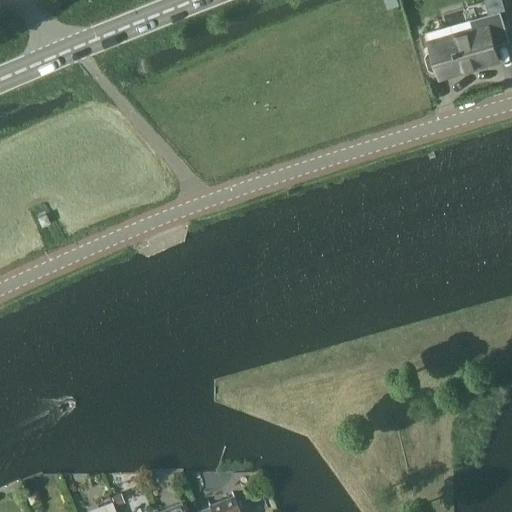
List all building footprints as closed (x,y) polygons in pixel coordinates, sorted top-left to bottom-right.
[(473,29),(430,42),(432,50),(428,51),(425,55),(429,67),(433,70),(438,69),(440,76),(464,69),(463,65),(476,61),(477,65),(499,59),(495,45),(510,40),(501,10),(470,19),(473,29)] [(45,214),(38,217),(41,225),(48,222),(45,214)] [(241,511),(233,491),(232,492),(234,497),(211,506),(209,500),(208,501),(210,506),(198,511),(241,511)] [(114,505),(124,501),(121,493),(111,497),(114,505)] [(39,503),(36,494),(27,497),(31,506),(39,503)] [(115,511),(111,500),(84,511),(115,511)] [(198,511),(196,511),(184,511),(180,500),(179,500),(181,504),(159,511),(198,511)]
